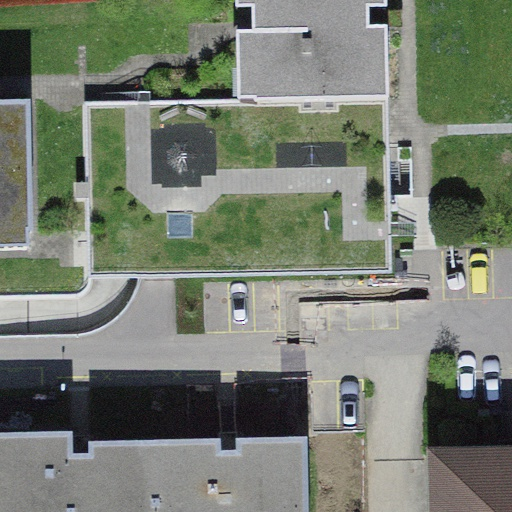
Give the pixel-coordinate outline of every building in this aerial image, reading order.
[(386,0),(236,0),(238,22),(254,22),(255,44),(237,45),(240,114),(391,109),(389,43),(367,44),(366,20),(387,19),(386,0)] [(0,251),(32,251),(29,106),(0,106),(0,251)] [(87,113),(89,274),(392,272),(391,109),(240,114),(87,113)] [(216,443),(152,444),(88,445),(88,459),(78,459),(68,459),(68,438),(0,439),(0,511),(303,511),(303,444),(238,445),(239,459),(229,459),(216,459),(216,443)] [(424,511),(511,511),(511,454),(423,457),(424,511)]
